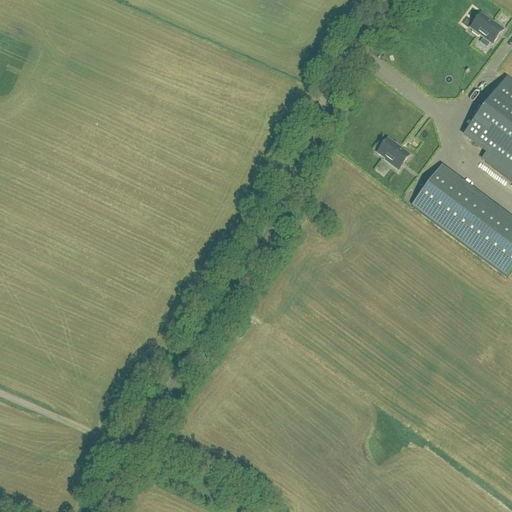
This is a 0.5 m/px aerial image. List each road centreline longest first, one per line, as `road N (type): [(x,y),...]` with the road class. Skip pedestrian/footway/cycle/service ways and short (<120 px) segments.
road 1 (unclassified): [(104,511),(154,413),(253,267),(345,69),(394,0)]
road 2 (track): [(131,454),(0,398)]
